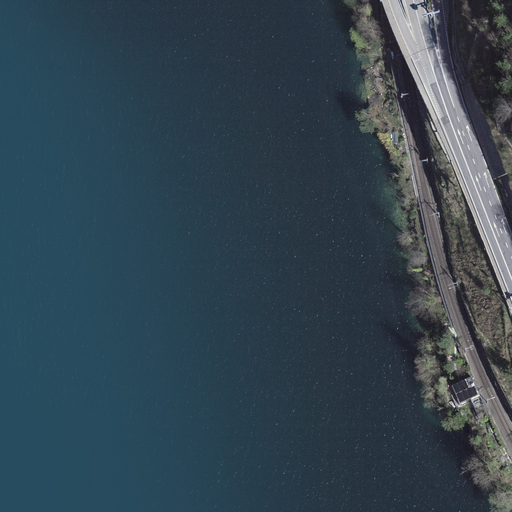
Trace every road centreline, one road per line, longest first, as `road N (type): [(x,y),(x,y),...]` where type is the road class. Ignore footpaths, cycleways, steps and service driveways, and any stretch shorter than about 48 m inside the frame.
road 1 (primary): [(511,274),(452,112)]
road 2 (primary): [(393,0),(452,112)]
